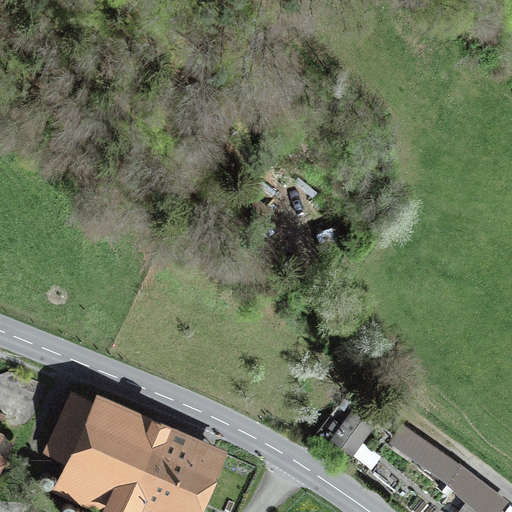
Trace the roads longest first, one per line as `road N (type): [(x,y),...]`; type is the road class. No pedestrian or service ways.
road 1 (tertiary): [(0,330),(249,435),(367,511)]
road 2 (track): [(290,224),(363,380)]
